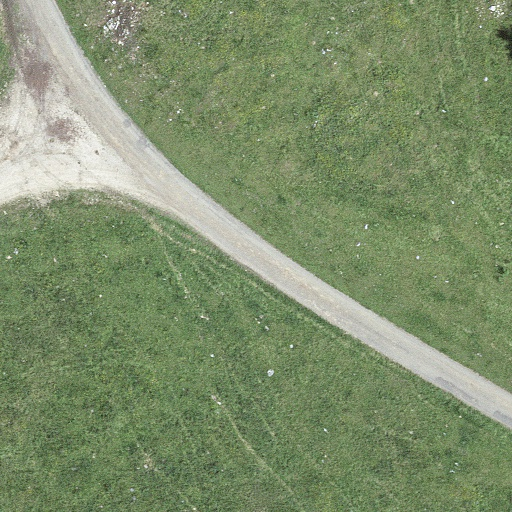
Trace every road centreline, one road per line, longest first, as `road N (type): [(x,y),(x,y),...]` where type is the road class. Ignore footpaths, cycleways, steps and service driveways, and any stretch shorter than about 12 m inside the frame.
road 1 (track): [(511,418),(210,224),(96,113),(37,0)]
road 2 (track): [(96,113),(0,191)]
